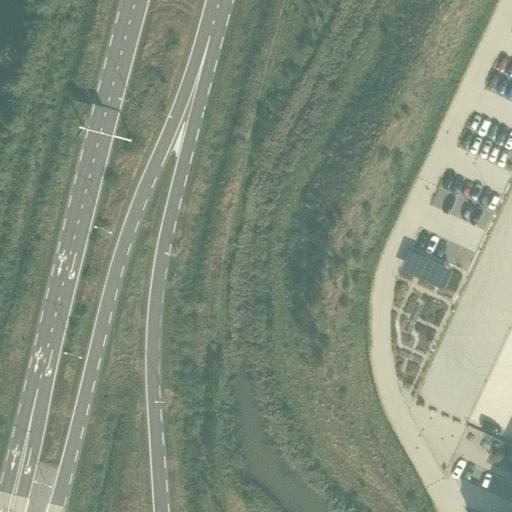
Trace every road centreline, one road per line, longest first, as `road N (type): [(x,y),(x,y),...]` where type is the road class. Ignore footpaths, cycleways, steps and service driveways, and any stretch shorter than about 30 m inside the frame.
road 1 (primary): [(54,511),(133,219),(198,77)]
road 2 (primary): [(135,0),(24,445)]
road 3 (primary): [(162,511),(155,307),(198,77)]
